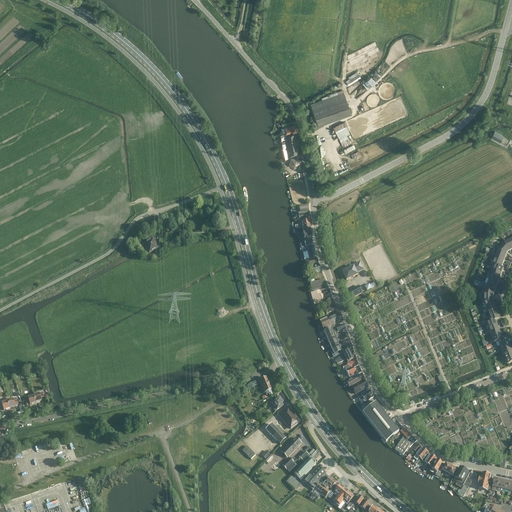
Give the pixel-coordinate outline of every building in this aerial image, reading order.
[(348,86),(361,78),(358,74),(346,82),(348,86)] [(369,87),(375,82),(371,77),(362,85),(367,90),(369,88),(369,87)] [(352,115),(346,99),(343,91),(322,98),(322,100),(311,105),(314,115),(318,126),(352,115)] [(350,134),(344,122),(333,127),(342,145),(349,141),(347,136),(350,134)] [(285,134),(289,157),(292,156),(295,156),(299,155),(295,133),(297,132),(296,125),(284,127),(285,134)] [(510,140),(495,132),(491,138),(507,146),(510,140)] [(289,157),(285,134),(278,136),(280,146),(282,159),(288,158),(288,157),(289,157)] [(295,156),(292,156),(289,162),(293,167),(300,166),(302,161),(301,159),(295,156)] [(310,217),(309,212),(308,206),(299,207),(300,213),(297,213),(298,221),(308,220),(308,218),(310,217)] [(310,225),(309,221),(308,221),(308,220),(298,221),(298,223),(301,222),(302,225),(295,226),(295,228),(310,225)] [(312,239),(312,235),(311,235),(310,232),(310,231),(303,232),(303,233),(298,234),(299,238),(301,238),(302,241),(302,240),(302,241),(312,240),(312,239)] [(151,241),(149,242),(144,244),(144,245),(142,246),(143,249),(146,247),(147,249),(145,249),(146,250),(147,250),(149,253),(158,248),(153,240),(151,241)] [(313,246),(312,240),(302,241),(303,245),(301,245),(301,248),(313,246)] [(509,252),(505,244),(504,244),(500,249),(498,251),(496,256),(505,259),(507,254),(508,252),(509,252)] [(316,257),(314,246),(313,247),(313,246),(301,248),(302,251),(307,249),(309,259),(316,258),(316,257)] [(321,272),(319,266),(318,266),(316,258),(305,261),(307,269),(310,268),(311,274),(321,272)] [(501,268),(503,263),(494,260),(493,265),(495,266),(501,268)] [(357,273),(363,270),(360,262),(350,267),(351,268),(342,273),(343,274),(346,281),(353,277),(358,275),(357,273)] [(327,287),(325,280),(310,284),(312,291),(327,287)] [(362,293),(359,286),(350,291),(354,298),(362,293)] [(493,297),(494,292),(486,289),(484,294),(493,297)] [(325,299),(323,294),(322,295),(320,290),(311,293),(315,305),(319,304),(319,301),(325,299)] [(494,305),(493,300),(492,300),(492,298),(493,297),(484,294),(484,298),(484,303),(486,308),(494,305)] [(343,321),(339,313),(334,302),(330,304),(332,307),(327,310),(329,313),(334,311),(335,314),(320,322),(324,330),(330,327),(334,325),(336,325),(343,321)] [(500,319),(498,314),(489,318),(491,322),(496,321),(500,319)] [(497,326),(496,321),(491,322),(487,324),(489,329),(497,326)] [(337,333),(345,329),(344,325),(335,329),(334,325),(330,327),(331,328),(324,332),(325,336),(336,331),(337,333)] [(335,336),(334,334),(337,333),(336,331),(325,336),(327,339),(335,336)] [(329,343),(346,336),(347,335),(346,333),(341,335),(341,336),(339,336),(338,335),(335,336),(327,339),(329,343)] [(503,340),(501,335),(492,338),(494,343),(499,341),(498,341),(503,340)] [(337,342),(340,341),(347,338),(346,336),(329,343),(330,347),(338,344),(337,342)] [(509,343),(507,338),(503,340),(498,341),(499,341),(500,346),(509,343)] [(343,346),(346,345),(345,343),(339,346),(338,344),(330,347),(332,351),(340,347),(340,348),(343,346)] [(342,354),(341,352),(341,351),(340,348),(340,347),(332,351),(335,357),(342,354)] [(336,362),(352,355),(350,350),(343,353),(344,356),(335,360),(336,362)] [(347,363),(354,359),(352,355),(336,362),(337,364),(346,360),(347,363)] [(353,368),(358,366),(356,360),(347,364),(346,363),(341,366),(341,368),(342,367),(344,371),(346,370),(347,374),(347,375),(348,376),(349,376),(349,377),(356,374),(353,368)] [(364,379),(361,374),(354,378),(354,377),(353,377),(357,383),(364,379)] [(357,383),(353,377),(353,378),(353,379),(351,380),(350,378),(347,379),(349,381),(347,383),(349,387),(357,383)] [(271,390),(266,378),(261,381),(262,384),(261,385),(264,393),(271,390)] [(367,388),(364,381),(352,387),(356,394),(367,388)] [(372,395),(370,392),(365,395),(363,392),(360,395),(366,403),(367,404),(370,403),(369,401),(374,398),(372,395)] [(41,399),(44,398),(43,395),(42,393),(39,394),(33,396),(36,403),(42,401),(41,399)] [(36,403),(33,396),(24,399),(25,401),(26,404),(29,403),(30,405),(36,403)] [(283,406),(281,404),(283,403),(279,398),(272,404),(275,407),(273,408),(275,411),(283,406)] [(18,404),(17,401),(16,399),(13,400),(7,401),(10,409),(16,407),(15,405),(18,404)] [(10,409),(7,401),(1,403),(0,403),(0,409),(3,409),(4,411),(10,409)] [(391,422),(383,413),(386,410),(378,401),(362,414),(386,443),(399,432),(398,431),(401,428),(395,419),(391,422)] [(291,429),(298,423),(297,422),(288,410),(280,416),(281,416),(288,425),(291,429)] [(286,439),(272,425),(266,430),(280,445),(286,439)] [(399,453),(411,435),(404,428),(400,432),(404,436),(395,450),(399,453)] [(409,448),(416,441),(411,435),(399,453),(403,455),(409,447),(409,448)] [(287,458),(301,444),(295,438),(281,453),(287,458)] [(243,450),(251,459),(256,455),(247,446),(243,450)] [(417,461),(425,451),(422,448),(416,456),(414,458),(417,461)] [(319,452),(317,450),(311,457),(313,459),(319,453),(319,452)] [(262,455),(266,459),(270,454),(266,451),(262,455)] [(422,461),(428,454),(425,451),(417,461),(414,464),(416,465),(420,460),(422,461)] [(305,452),(299,458),(303,462),(310,456),(305,452)] [(271,455),(266,461),(269,464),(274,457),(271,455)] [(424,470),(433,457),(430,455),(424,463),(426,464),(422,469),(424,470)] [(437,460),(433,457),(424,470),(423,472),(425,473),(426,472),(430,467),(431,468),(437,460)] [(297,466),(294,463),(290,459),(283,466),(286,470),(289,473),(297,466)] [(309,459),(295,473),(301,478),(314,464),(309,459)] [(273,466),(276,469),(281,464),(277,461),(273,466)] [(436,475),(442,464),(437,461),(430,471),(429,473),(431,475),(432,473),(436,475)] [(457,471),(457,470),(456,470),(452,468),(450,466),(446,464),(445,464),(443,469),(440,468),(436,475),(438,477),(442,471),(446,473),(445,474),(445,475),(446,475),(446,476),(447,476),(448,476),(448,475),(449,475),(452,477),(453,477),(453,476),(456,471),(457,471)] [(320,484),(322,481),(320,480),(326,474),(318,467),(305,482),(325,498),(327,496),(330,492),(329,492),(326,489),(322,486),(320,484)] [(463,486),(469,474),(468,473),(459,468),(453,480),(457,483),(463,486)] [(299,484),(292,477),(287,482),(294,489),(299,484)] [(326,489),(333,480),(330,477),(322,486),(326,489)] [(463,498),(473,480),(468,478),(458,495),(463,498)] [(490,491),(492,482),(490,481),(481,479),(481,480),(480,479),(478,485),(480,485),(479,489),(490,491)] [(332,488),(336,483),(333,480),(326,489),(329,492),(332,488)] [(339,495),(344,489),(339,485),(335,491),(334,492),(335,492),(338,495),(339,495)] [(330,498),(335,492),(334,492),(335,491),(332,488),(329,492),(330,492),(327,496),(330,498)] [(343,499),(348,492),(344,489),(339,495),(338,495),(333,501),(339,506),(344,500),(343,499)] [(347,505),(354,497),(348,492),(343,499),(344,500),(343,502),(347,505)] [(359,506),(364,500),(359,496),(356,500),(354,498),(348,506),(350,508),(354,503),(359,506)] [(363,511),(370,504),(365,501),(360,507),(363,509),(362,511),(363,511)]
